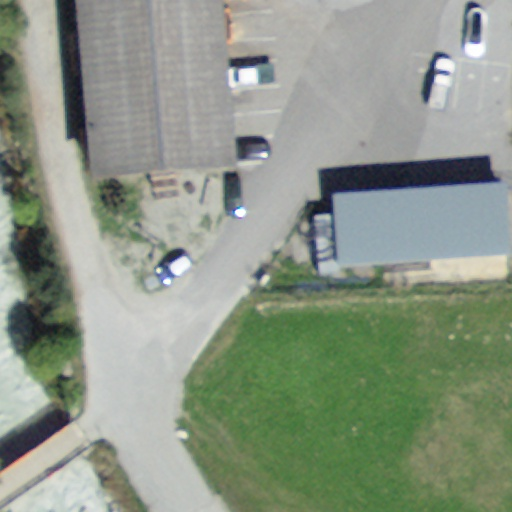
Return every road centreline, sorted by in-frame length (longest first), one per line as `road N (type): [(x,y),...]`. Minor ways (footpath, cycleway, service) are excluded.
road 1 (residential): [(0,490),(122,402),(235,278),(413,0)]
road 2 (track): [(46,0),(58,127),(122,402),(207,511)]
